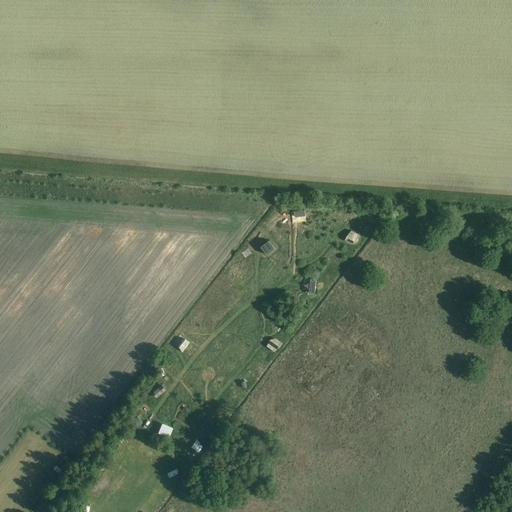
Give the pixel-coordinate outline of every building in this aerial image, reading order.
[(346,237),(344,241),(352,244),(357,244),(359,236),(351,232),(346,237)] [(261,246),(268,255),(276,249),(271,242),(270,240),(261,246)] [(270,341),(266,347),(274,352),(280,348),(282,344),(275,339),(270,341)] [(184,340),(178,347),(183,351),(189,343),(184,340)] [(162,384),(152,391),(156,396),(166,389),(162,384)]
